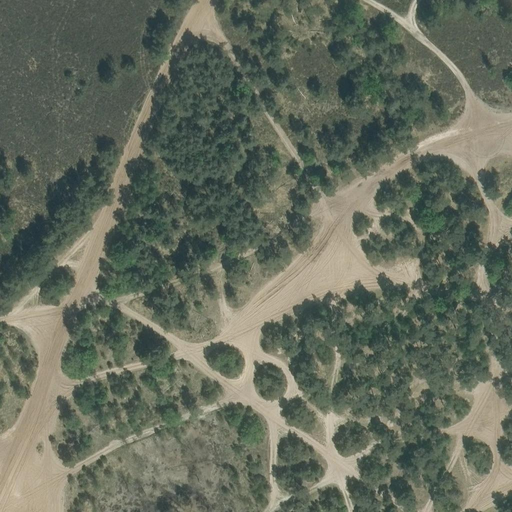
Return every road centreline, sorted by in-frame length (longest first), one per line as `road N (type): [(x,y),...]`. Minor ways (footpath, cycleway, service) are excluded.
road 1 (track): [(370,0),(465,74),(481,132),(474,180),(494,208),(481,298),(369,286),(304,303),(187,356),(75,384),(41,403)]
road 2 (track): [(0,496),(41,403),(82,274),(201,0)]
road 3 (track): [(82,274),(240,397),(409,511)]
road 4 (track): [(345,199),(214,268),(116,300),(0,319)]
road 5 (track): [(511,121),(414,156),(345,199),(251,331)]
road 6 (track): [(0,497),(240,397),(251,331)]
road 7 (track): [(9,317),(102,227)]
